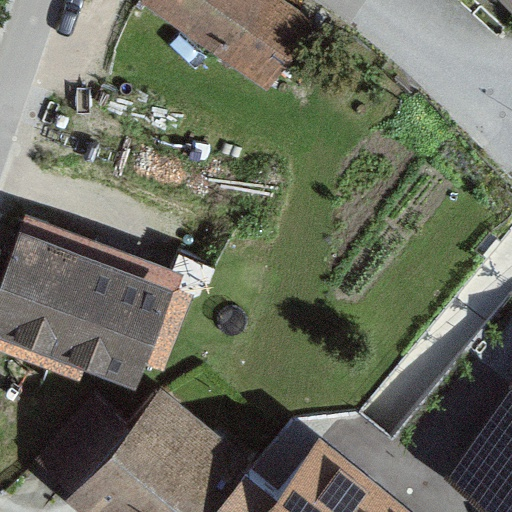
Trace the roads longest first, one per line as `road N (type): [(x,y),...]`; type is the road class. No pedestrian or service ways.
road 1 (residential): [(500,121),(353,0)]
road 2 (residential): [(0,120),(47,0)]
